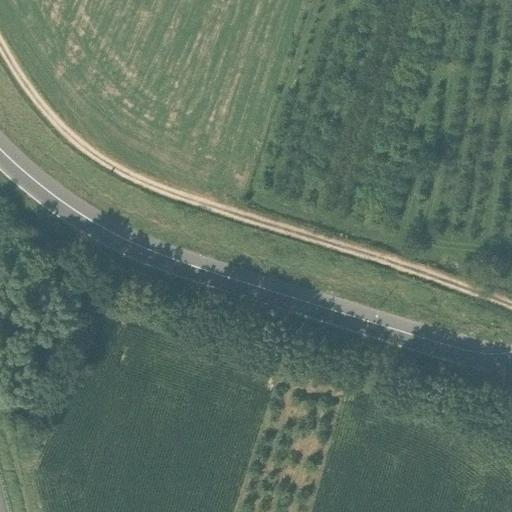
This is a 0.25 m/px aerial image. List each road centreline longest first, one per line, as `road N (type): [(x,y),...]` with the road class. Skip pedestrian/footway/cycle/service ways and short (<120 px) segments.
road 1 (track): [(0,45),(64,133),(121,171),(511,305)]
road 2 (motorway): [(511,370),(120,243),(58,209),(0,161)]
